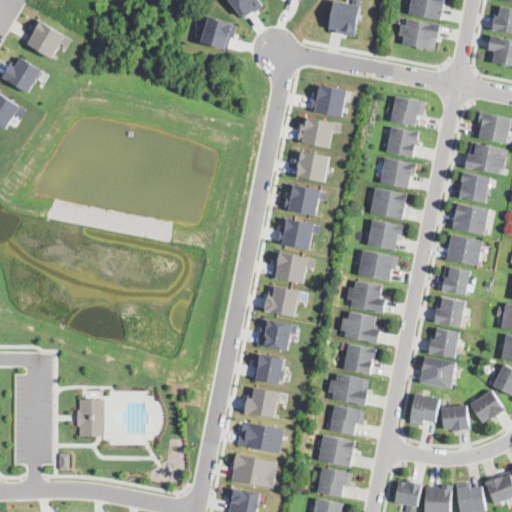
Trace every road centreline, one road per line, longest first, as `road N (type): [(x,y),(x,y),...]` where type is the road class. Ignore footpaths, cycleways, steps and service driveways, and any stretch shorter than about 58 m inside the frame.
road 1 (residential): [(475,0),(372,511)]
road 2 (residential): [(282,51),(197,511)]
road 3 (residential): [(282,51),(511,94)]
road 4 (residential): [(0,490),(82,488),(198,509)]
road 5 (residential): [(386,446),(469,457),(511,436)]
